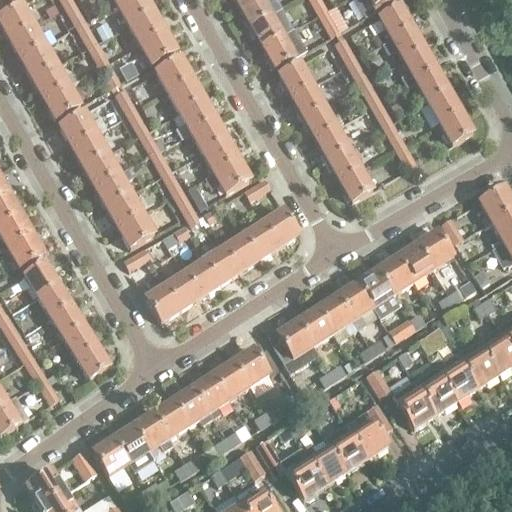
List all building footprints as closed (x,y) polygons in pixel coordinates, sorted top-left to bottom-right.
[(64,13),(74,7),(69,0),(63,0),(58,3),(64,13)] [(110,0),(116,10),(133,0),(110,0)] [(152,16),(143,0),(133,0),(116,10),(127,30),(152,16)] [(231,0),(237,9),(253,0),(231,0)] [(259,0),(253,0),(237,9),(249,30),(270,18),(259,0)] [(315,17),(326,11),(319,0),(318,0),(309,6),(315,17)] [(391,0),(364,0),(374,16),(394,4),(391,0)] [(70,23),(80,17),(74,7),(64,13),(70,23)] [(0,31),(8,45),(32,31),(20,10),(0,21),(0,31)] [(317,20),(307,25),(311,33),(316,30),(332,21),(326,11),(315,17),(317,20)] [(390,46),(412,34),(400,12),(377,24),(383,35),(372,41),(378,52),(382,50),(390,46)] [(133,53),(138,50),(163,36),(152,16),(127,30),(134,42),(128,46),(133,53)] [(76,33),(86,28),(80,17),(70,23),(76,33)] [(270,18),(249,30),(261,51),(282,39),(270,18)] [(340,36),(334,25),(332,21),(316,30),(318,33),(323,30),(330,42),(340,36)] [(81,43),(91,38),(86,28),(76,33),(81,43)] [(39,42),(32,31),(8,45),(19,65),(49,48),(44,39),(39,42)] [(291,34),(282,39),(261,51),(274,72),(303,55),(291,34)] [(424,54),(412,34),(390,46),(378,52),(379,52),(382,50),(388,60),(395,55),(402,67),(424,54)] [(175,56),(163,36),(138,50),(150,71),(175,56)] [(87,53),(97,48),(91,38),(81,43),(87,53)] [(341,59),(350,54),(343,43),(334,49),(341,59)] [(31,85),(55,71),(50,61),(55,58),(49,48),(19,65),(31,85)] [(93,63),(103,58),(97,48),(87,53),(93,63)] [(334,63),(328,52),(322,55),(328,67),(334,63)] [(350,54),(341,59),(347,70),(356,65),(350,54)] [(406,92),(414,88),(436,75),(424,54),(402,67),(408,78),(401,82),(406,92)] [(99,74),(109,68),(103,58),(93,63),(99,74)] [(166,98),(191,84),(179,63),(154,77),(166,98)] [(356,65),(347,70),(353,81),(362,75),(356,65)] [(105,84),(115,78),(109,68),(99,74),(105,84)] [(311,90),(306,82),(298,68),(278,80),(290,102),(311,90)] [(62,82),(55,71),(31,85),(42,105),(67,90),(67,91),(77,86),(71,76),(62,82)] [(359,91),(368,86),(362,75),(353,81),(359,91)] [(448,96),(436,75),(414,88),(426,109),(448,96)] [(334,106),(325,90),(328,88),(327,86),(337,81),(335,77),(325,83),(311,91),(311,90),(290,102),(302,123),(323,111),(324,112),(334,106)] [(115,78),(105,84),(111,94),(116,91),(121,88),(115,78)] [(191,84),(166,98),(178,118),(202,104),(191,84)] [(368,86),(359,91),(365,102),(374,97),(368,86)] [(67,90),(42,105),(54,126),(79,111),(67,91),(67,90)] [(116,91),(111,94),(114,100),(120,97),(116,91)] [(121,111),(131,106),(124,94),(120,97),(114,100),(121,111)] [(448,96),(426,109),(438,129),(460,116),(448,96)] [(374,97),(365,102),(371,112),(380,107),(374,97)] [(181,144),(190,139),(189,138),(214,124),(202,104),(178,118),(184,129),(175,134),(181,144)] [(131,106),(121,111),(127,123),(137,117),(131,106)] [(377,123),(386,118),(380,107),(371,112),(377,123)] [(323,111),(302,123),(314,144),(335,132),(324,112),(323,111)] [(472,138),(460,116),(438,129),(450,151),(472,138)] [(137,117),(127,123),(133,133),(143,127),(137,117)] [(386,118),(377,123),(383,134),(392,129),(386,118)] [(89,129),(83,119),(58,133),(71,154),(95,139),(95,140),(106,133),(100,122),(89,129)] [(225,144),(214,124),(189,138),(190,139),(200,158),(225,144)] [(139,143),(149,137),(143,127),(133,133),(139,143)] [(392,129),(383,134),(389,144),(398,139),(392,129)] [(347,153),(335,132),(314,144),(326,165),(347,153)] [(145,154),(161,145),(159,143),(154,146),(149,137),(139,143),(145,154)] [(95,139),(71,154),(82,173),(107,159),(95,140),(95,139)] [(395,154),(404,149),(398,139),(389,144),(395,154)] [(237,164),(225,144),(200,158),(212,178),(237,164)] [(161,145),(145,154),(152,166),(162,160),(160,156),(165,152),(161,145)] [(401,165),(410,160),(404,149),(395,154),(401,165)] [(359,174),(347,153),(326,165),(338,186),(359,174)] [(118,179),(107,159),(82,173),(93,193),(118,179)] [(159,177),(169,172),(162,160),(152,166),(159,177)] [(410,160),(401,165),(408,176),(416,171),(410,160)] [(224,199),(248,185),(237,164),(212,178),(212,179),(204,183),(210,194),(218,189),(224,199)] [(169,172),(159,177),(165,189),(175,183),(169,172)] [(105,213),(129,199),(123,188),(133,182),(127,173),(118,179),(93,193),(105,213)] [(359,174),(338,186),(351,208),(371,196),(359,174)] [(175,183),(165,189),(171,199),(181,193),(175,183)] [(244,197),(249,206),(270,194),(265,185),(244,197)] [(199,214),(207,210),(195,189),(187,193),(199,214)] [(177,209),(187,203),(181,193),(171,199),(177,209)] [(491,228),(511,215),(511,207),(504,193),(479,207),(486,219),(482,221),(487,230),(491,227),(491,228)] [(137,211),(129,199),(105,213),(116,233),(141,219),(147,215),(143,208),(137,211)] [(8,200),(0,204),(0,230),(19,220),(8,200)] [(183,220),(193,215),(187,203),(177,209),(183,220)] [(220,223),(219,222),(214,213),(203,219),(206,224),(209,229),(220,223)] [(193,215),(183,220),(190,232),(199,227),(200,228),(206,224),(203,219),(198,223),(193,215)] [(511,242),(511,215),(491,228),(491,227),(487,230),(482,233),(488,243),(497,238),(502,248),(511,242)] [(261,229),(277,253),(297,240),(282,216),(261,229)] [(141,219),(116,233),(128,254),(153,240),(141,219)] [(19,220),(0,230),(0,242),(7,254),(31,240),(19,220)] [(462,244),(455,232),(449,224),(441,229),(454,249),(462,244)] [(455,232),(462,244),(470,239),(462,228),(455,232)] [(261,229),(242,241),(257,265),(277,253),(261,229)] [(184,231),(173,237),(179,247),(190,241),(184,231)] [(436,237),(416,251),(432,276),(452,262),(436,237)] [(31,240),(7,254),(19,275),(43,261),(31,240)] [(257,265),(242,241),(223,254),(238,278),(257,265)] [(508,272),(511,269),(511,242),(502,248),(491,254),(502,273),(507,270),(507,272),(508,272)] [(150,263),(154,272),(173,259),(165,246),(147,259),(150,263)] [(432,276),(416,251),(396,263),(412,288),(432,276)] [(150,263),(147,259),(144,254),(123,266),(128,276),(133,273),(150,263)] [(238,278),(223,254),(203,266),(219,290),(238,278)] [(150,263),(133,273),(138,281),(154,272),(150,263)] [(396,263),(376,276),(392,301),(394,300),(412,288),(396,263)] [(219,290),(203,266),(184,279),(199,303),(219,290)] [(37,304),(57,291),(44,270),(24,282),(37,304)] [(511,281),(511,277),(508,272),(507,272),(489,283),(494,293),(511,281)] [(494,293),(489,283),(482,274),(473,281),(485,299),(494,293)] [(392,301),(376,276),(356,289),(372,314),(374,312),(381,323),(401,310),(394,300),(392,301)] [(184,279),(165,291),(180,315),(199,303),(184,279)] [(511,310),(511,288),(502,295),(511,310)] [(336,301),(357,335),(366,329),(361,321),(372,314),(356,289),(336,301)] [(50,324),(70,311),(57,291),(37,304),(44,314),(41,316),(46,324),(49,322),(50,324)] [(180,315),(165,291),(144,304),(160,328),(180,315)] [(448,300),(454,310),(465,303),(459,293),(448,300)] [(444,317),(454,310),(448,300),(437,306),(444,317)] [(338,348),(357,335),(336,301),(316,314),(332,339),(338,348)] [(488,319),(481,308),(477,303),(471,307),(474,312),(473,313),(480,324),(488,319)] [(481,308),(488,319),(496,314),(488,303),(481,308)] [(82,331),(70,311),(50,324),(62,344),(82,331)] [(332,339),(316,314),(296,327),(312,352),(332,339)] [(408,325),(414,335),(424,328),(418,319),(408,325)] [(0,329),(5,337),(14,331),(7,321),(0,325),(0,329)] [(403,342),(414,335),(408,325),(397,332),(403,342)] [(296,327),(276,340),(291,364),(282,370),(288,379),(318,360),(312,352),(296,327)] [(444,347),(446,346),(454,341),(447,329),(437,336),(444,347)] [(497,335),(511,357),(511,333),(510,335),(506,329),(497,335)] [(14,331),(5,337),(11,348),(20,342),(14,331)] [(95,351),(82,331),(62,344),(75,364),(95,351)] [(511,371),(511,357),(497,335),(496,333),(487,339),(491,346),(480,353),(497,381),(511,371)] [(389,352),(394,348),(388,338),(382,342),(389,352)] [(20,342),(11,348),(17,358),(27,352),(20,342)] [(421,348),(428,359),(434,355),(435,348),(431,342),(421,348)] [(368,351),(375,360),(386,354),(379,344),(368,351)] [(454,358),(477,394),(497,381),(480,353),(475,345),(454,358)] [(108,373),(95,351),(75,364),(88,385),(108,373)] [(364,367),(375,360),(368,351),(358,358),(364,367)] [(24,368),(33,362),(27,352),(17,358),(24,368)] [(231,368),(248,394),(269,381),(252,355),(231,368)] [(404,373),(412,368),(405,356),(397,361),(404,373)] [(456,407),(477,394),(454,358),(444,365),(449,374),(439,380),(456,407)] [(30,378),(39,373),(33,362),(24,368),(30,378)] [(248,394),(231,368),(212,381),(228,406),(248,394)] [(329,376),(335,386),(346,379),(340,369),(329,376)] [(39,373),(30,378),(37,389),(46,383),(39,373)] [(376,374),(365,382),(380,405),(391,398),(376,374)] [(324,393),(335,386),(329,376),(318,383),(324,393)] [(456,407),(439,380),(418,393),(435,420),(456,407)] [(212,381),(192,393),(208,419),(228,406),(212,381)] [(44,399),(52,394),(49,389),(46,383),(37,389),(44,399)] [(202,430),(212,424),(208,419),(192,393),(172,406),(188,432),(199,425),(202,430)] [(435,420),(418,393),(396,407),(414,434),(435,420)] [(52,394),(44,399),(50,410),(59,404),(52,394)] [(308,418),(329,405),(325,399),(304,412),(308,418)] [(6,408),(0,411),(0,440),(28,423),(15,402),(6,408)] [(188,432),(172,406),(152,419),(168,444),(169,444),(188,432)] [(344,429),(366,463),(387,449),(381,440),(391,433),(376,409),(344,429)] [(264,417),(270,428),(281,421),(274,411),(264,417)] [(259,435),(270,428),(264,417),(253,424),(259,435)] [(168,444),(152,419),(132,431),(149,457),(159,450),(163,457),(173,450),(169,444),(168,444)] [(294,443),(302,438),(295,427),(286,432),(294,443)] [(346,476),(366,463),(344,429),(324,442),(330,451),(346,476)] [(132,431),(113,444),(129,470),(149,457),(132,431)] [(231,452),(241,446),(250,441),(243,431),(225,443),(231,452)] [(275,483),(286,476),(273,455),(283,448),(277,438),(255,452),(275,483)] [(218,460),(231,452),(225,443),(212,451),(218,460)] [(129,470),(113,444),(92,457),(108,483),(129,470)] [(210,466),(218,460),(212,451),(203,456),(210,466)] [(330,451),(309,464),(325,489),(346,476),(330,451)] [(239,462),(246,474),(253,486),(265,478),(250,455),(239,462)] [(80,476),(91,469),(83,456),(72,463),(80,476)] [(200,472),(210,466),(203,456),(194,462),(200,472)] [(184,469),(190,479),(200,472),(194,462),(184,469)] [(325,489),(309,464),(288,478),(304,503),(325,489)] [(91,469),(80,476),(86,486),(97,479),(91,469)] [(170,491),(180,485),(190,479),(184,469),(164,481),(170,491)] [(218,492),(226,487),(218,475),(210,481),(218,492)] [(42,511),(65,498),(58,487),(52,477),(26,493),(38,511),(42,511)] [(145,495),(150,503),(161,496),(156,488),(145,495)] [(237,501),(241,508),(243,511),(272,511),(257,488),(237,501)] [(127,511),(136,511),(139,510),(150,503),(145,495),(125,507),(127,511)] [(177,502),(183,511),(186,511),(194,507),(187,496),(177,502)] [(73,511),(65,498),(42,511),(73,511)] [(114,511),(108,502),(92,511),(114,511)] [(171,511),(183,511),(177,502),(169,507),(171,511)]
